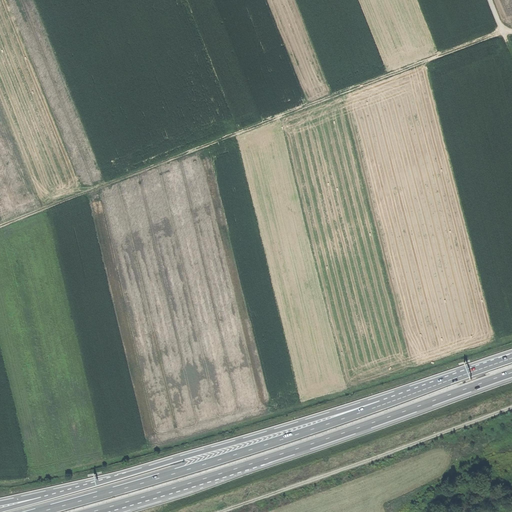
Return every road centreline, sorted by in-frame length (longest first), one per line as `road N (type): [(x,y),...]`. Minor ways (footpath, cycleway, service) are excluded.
road 1 (track): [(0,225),(511,32)]
road 2 (trunk): [(92,511),(511,372)]
road 3 (trunk): [(444,381),(40,511)]
road 4 (trunk): [(444,381),(105,480)]
road 5 (track): [(220,511),(511,407)]
